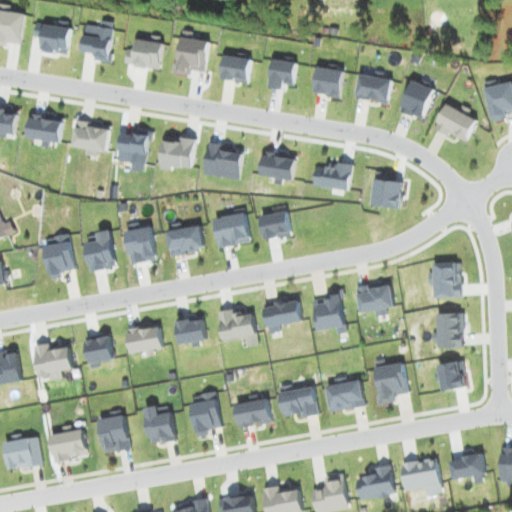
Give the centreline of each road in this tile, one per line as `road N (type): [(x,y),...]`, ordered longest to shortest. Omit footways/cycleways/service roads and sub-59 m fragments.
road 1 (residential): [(0,73),(375,136),(441,168),(486,235),(500,416)]
road 2 (residential): [(0,503),(511,415)]
road 3 (residential): [(0,320),(366,250),(409,237),(469,201)]
